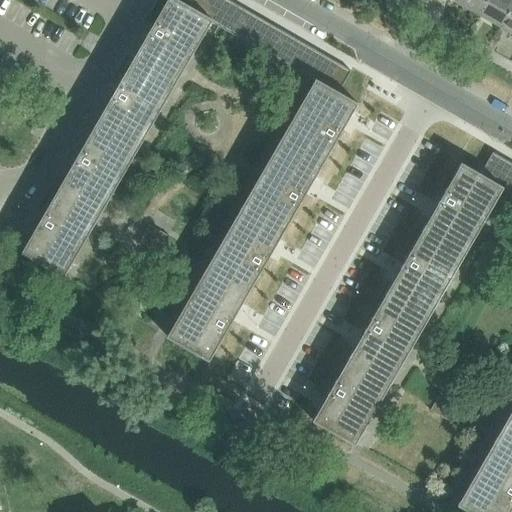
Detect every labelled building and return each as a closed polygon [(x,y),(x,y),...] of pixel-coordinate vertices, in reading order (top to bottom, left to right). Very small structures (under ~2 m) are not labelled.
[(176,82),(210,22),(211,20),(175,0),(167,0),(133,58),(176,82)] [(227,0),(191,0),(188,7),(211,20),(210,22),(225,31),(239,7),(227,0)] [(454,0),(454,1),(477,14),(485,0),(454,0)] [(511,0),(485,0),(477,14),(499,27),(511,3),(511,0)] [(511,3),(499,27),(511,34),(511,3)] [(239,7),(225,31),(262,52),(276,28),(239,7)] [(276,28),(262,52),(299,73),(313,49),(276,28)] [(313,49),(299,73),(314,82),(315,80),(338,94),(351,71),(313,49)] [(137,148),(175,83),(133,58),(96,123),(137,148)] [(273,153),(315,176),(357,104),(338,94),(315,80),(314,82),(273,153)] [(100,213),(137,149),(96,124),(58,189),(100,213)] [(315,176),(273,153),(238,213),(280,237),(315,176)] [(511,164),(492,153),(479,175),(502,188),(501,190),(510,195),(511,196),(511,194),(511,164)] [(460,164),(422,230),(465,253),(501,190),(502,188),(479,175),(460,164)] [(63,277),(100,213),(58,189),(22,253),(63,277)] [(243,300),(280,237),(238,213),(202,275),(243,300)] [(159,254),(169,236),(167,235),(149,225),(140,241),(139,243),(140,243),(159,254)] [(428,317),(465,253),(422,230),(387,292),(428,317)] [(209,360),(243,300),(202,275),(167,336),(209,360)] [(391,380),(428,317),(386,293),(351,354),(391,380)] [(355,444),(391,380),(350,356),(313,420),(355,444)] [(450,422),(453,417),(460,404),(458,403),(440,393),(435,402),(430,410),(438,415),(450,422)] [(511,453),(511,410),(494,442),(511,453)] [(471,511),(508,511),(511,507),(511,454),(494,442),(458,504),(471,511)]
